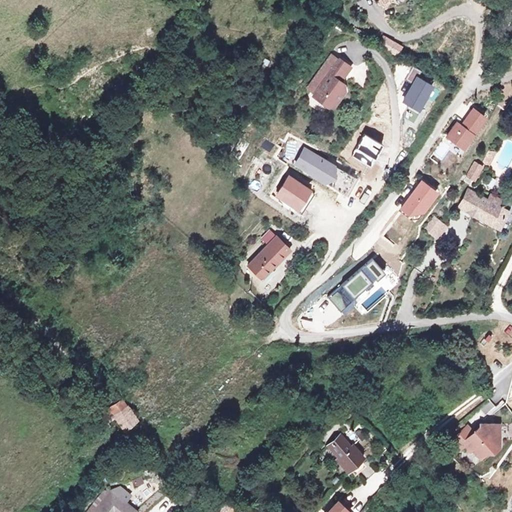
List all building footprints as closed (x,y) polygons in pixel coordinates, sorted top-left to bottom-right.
[(384,34),(378,44),(398,57),(404,47),(384,34)] [(339,61),(332,56),(324,67),(331,72),(314,96),(328,107),(335,106),(346,91),(345,85),(337,80),(341,74),(345,77),(351,68),(340,60),(339,61)] [(331,72),(324,67),(307,91),(314,96),(331,72)] [(497,152),(488,151),(483,162),(488,167),(497,152)] [(484,166),(474,161),(467,176),(476,181),(484,166)] [(490,224),(498,231),(499,229),(503,231),(510,221),(508,220),(510,216),(500,209),(498,212),(491,207),(493,204),(473,189),(463,204),(482,219),(484,216),(492,221),(490,224)] [(491,207),(498,212),(500,209),(493,204),(491,207)] [(482,219),(490,224),(492,221),(484,216),(482,219)] [(273,218),(248,251),(265,262),(289,229),(273,218)] [(375,259),(327,296),(341,314),(361,299),(367,307),(375,301),(368,291),(388,276),(375,259)] [(103,412),(107,416),(117,407),(113,403),(103,412)] [(107,416),(109,420),(120,411),(117,407),(107,416)] [(109,420),(120,432),(130,422),(120,411),(109,420)] [(498,425),(483,425),(483,433),(481,435),(478,432),(476,435),(470,428),(457,440),(464,448),(470,443),(475,448),(477,446),(485,455),(491,449),(495,452),(502,446),(502,439),(498,435),(498,425)] [(366,440),(359,434),(355,437),(363,444),(366,440)] [(362,462),(365,459),(354,447),(352,448),(342,437),(329,449),(339,460),(337,462),(348,474),(350,472),(362,462)] [(362,462),(350,472),(354,477),(358,473),(366,466),(362,462)] [(366,466),(358,473),(367,483),(377,473),(369,463),(366,466)] [(134,511),(114,492),(93,511),(134,511)]
